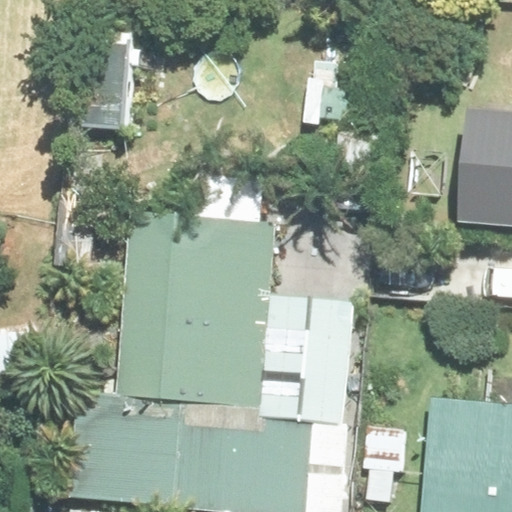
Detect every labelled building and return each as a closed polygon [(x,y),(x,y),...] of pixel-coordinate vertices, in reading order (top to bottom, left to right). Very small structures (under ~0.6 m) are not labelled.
[(143,40),(97,38),(93,136),(139,138),(143,40)] [(511,118),(490,117),(482,238),(511,239),(511,118)] [(385,217),(389,142),(339,140),(335,215),(385,217)] [(134,511),(135,509),(173,511),(348,511),(366,307),(287,300),(294,223),(142,210),(126,398),(78,394),(68,511),(134,511)] [(511,511),(511,413),(438,413),(436,511),(511,511)] [(403,511),(408,434),(376,432),(371,509),(403,511)]
